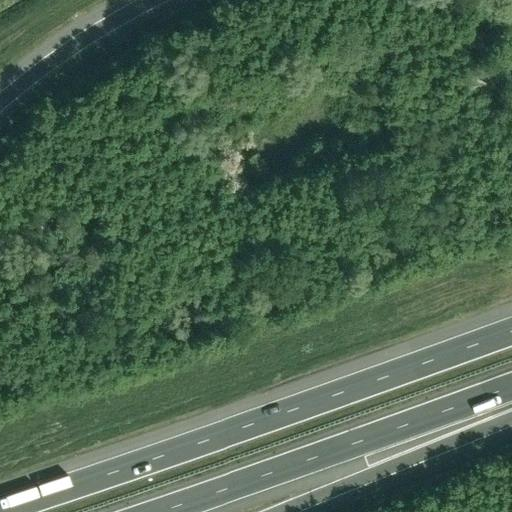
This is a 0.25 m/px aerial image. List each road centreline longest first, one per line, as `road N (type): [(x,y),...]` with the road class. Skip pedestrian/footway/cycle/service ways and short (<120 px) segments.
road 1 (motorway): [(511,332),(0,508)]
road 2 (motorway): [(155,511),(511,386)]
road 3 (motorway): [(280,511),(511,419)]
road 4 (motorway): [(154,0),(57,52),(0,105)]
